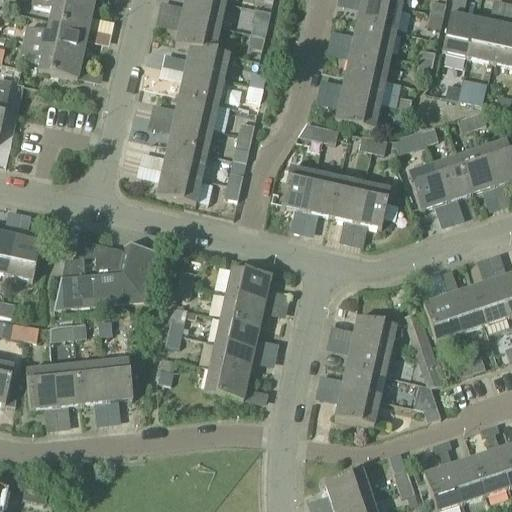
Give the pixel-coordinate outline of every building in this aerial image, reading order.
[(92,11),(44,0),(31,0),(30,11),(49,15),(47,26),(86,35),(92,11)] [(44,0),(92,11),(94,0),(44,0)] [(184,0),(178,25),(218,34),(224,9),(184,0)] [(184,0),(224,9),(225,0),(184,0)] [(360,0),(360,4),(399,13),(402,0),(360,0)] [(360,4),(355,29),(394,38),(399,13),(360,4)] [(431,6),(428,19),(442,22),(445,9),(431,6)] [(442,22),(428,19),(425,32),(439,35),(442,22)] [(440,59),(465,65),(474,26),(448,20),(440,59)] [(218,34),(178,25),(173,50),(187,54),(227,63),(227,60),(213,57),(218,34)] [(24,34),(21,47),(81,60),(86,35),(47,26),(44,38),(24,34)] [(474,26),(465,65),(490,70),(499,31),(474,26)] [(253,27),(249,41),(264,45),(267,31),(253,27)] [(355,29),(349,54),(388,62),(394,38),(355,29)] [(511,33),(499,31),(490,70),(511,74),(511,33)] [(264,45),(249,41),(247,54),(261,57),(264,45)] [(81,60),(21,47),(18,60),(38,65),(36,77),(75,86),(81,60)] [(187,54),(182,78),(221,87),(227,63),(187,54)] [(349,54),(344,79),(383,87),(388,62),(349,54)] [(420,56),(417,69),(431,72),(434,59),(420,56)] [(431,72),(417,69),(414,82),(428,85),(431,72)] [(182,78),(176,103),(216,112),(221,87),(182,78)] [(250,78),(247,93),(262,96),(265,82),(255,80),(250,78)] [(344,79),(338,104),(377,112),(383,87),(344,79)] [(0,131),(5,111),(10,89),(0,86),(0,131)] [(444,104),(456,107),(459,93),(447,90),(444,104)] [(262,96),(247,93),(245,105),(259,108),(262,96)] [(459,93),(456,107),(470,110),(473,96),(459,93)] [(507,118),(510,104),(496,101),(493,115),(507,118)] [(396,102),(393,116),(408,119),(411,106),(396,102)] [(176,103),(171,127),(210,136),(216,112),(176,103)] [(377,112),(338,104),(333,129),(372,137),(377,112)] [(5,111),(0,131),(0,142),(9,145),(16,114),(5,111)] [(408,119),(393,116),(391,129),(405,132),(408,119)] [(481,117),(468,121),(473,136),(486,131),(481,117)] [(473,136),(468,121),(456,125),(461,140),(473,136)] [(171,127),(165,152),(205,161),(210,136),(171,127)] [(240,128),(237,142),(250,145),(253,131),(240,128)] [(308,145),(320,148),(323,133),(311,131),(308,145)] [(323,133),(320,148),(335,151),(338,136),(323,133)] [(433,133),(419,138),(424,152),(438,147),(433,133)] [(424,152),(419,138),(408,142),(412,156),(424,152)] [(357,156),(369,159),(372,144),(360,141),(357,156)] [(250,145),(237,142),(234,154),(247,157),(250,145)] [(372,144),(369,159),(383,162),(386,147),(372,144)] [(511,170),(504,146),(479,155),(492,193),(511,186),(511,170)] [(165,152),(160,177),(199,186),(205,161),(165,152)] [(479,155),(455,163),(468,201),(492,193),(479,155)] [(455,163),(430,171),(443,209),(468,201),(455,163)] [(377,166),(377,183),(392,184),(393,166),(377,166)] [(231,167),(228,178),(242,181),(245,170),(231,167)] [(443,209),(430,171),(406,179),(419,217),(443,209)] [(279,213),(304,219),(313,179),(287,174),(279,213)] [(199,186),(160,177),(154,202),(194,211),(199,186)] [(228,178),(225,192),(239,195),(242,181),(228,178)] [(313,179),(304,219),(329,224),(338,185),(313,179)] [(338,185),(329,224),(354,229),(362,190),(338,185)] [(362,190),(354,229),(380,235),(388,196),(362,190)] [(239,195),(225,192),(222,204),(236,208),(239,195)] [(0,239),(0,280),(5,282),(14,243),(0,239)] [(362,253),(382,253),(382,240),(362,240),(362,253)] [(14,243),(5,282),(31,288),(39,248),(14,243)] [(55,314),(90,311),(144,307),(155,257),(126,250),(125,254),(124,257),(113,255),(92,250),(78,247),(74,267),(65,265),(55,314)] [(229,274),(223,300),(263,308),(268,283),(229,274)] [(180,276),(177,289),(191,293),(194,279),(180,276)] [(511,279),(493,285),(506,324),(511,321),(511,279)] [(493,285),(469,293),(482,332),(506,324),(493,285)] [(191,293),(177,289),(174,302),(189,306),(191,293)] [(469,293),(446,302),(459,340),(482,332),(469,293)] [(223,300),(218,324),(257,333),(263,308),(223,300)] [(459,340),(446,302),(421,310),(434,348),(459,340)] [(0,307),(0,322),(11,325),(14,311),(0,307)] [(191,341),(213,346),(217,327),(195,323),(191,341)] [(354,323),(349,348),(388,357),(394,332),(354,323)] [(218,324),(213,349),(252,357),(257,333),(218,324)] [(169,326),(166,338),(180,342),(183,329),(169,326)] [(97,343),(111,342),(110,327),(96,328),(97,343)] [(0,341),(8,344),(11,331),(0,328),(0,341)] [(9,344),(22,346),(24,332),(12,330),(9,344)] [(85,330),(71,331),(73,346),(86,345),(85,330)] [(73,346),(71,331),(58,332),(59,347),(73,346)] [(36,349),(38,334),(24,332),(22,346),(36,349)] [(180,342),(166,338),(163,353),(177,356),(180,342)] [(414,351),(418,364),(432,360),(428,347),(414,351)] [(349,348),(343,373),(382,382),(388,357),(349,348)] [(213,349),(207,373),(247,382),(252,357),(213,349)] [(511,367),(511,351),(503,355),(508,369),(511,367)] [(432,360),(418,364),(423,377),(436,372),(432,360)] [(480,362),(467,366),(472,381),(485,377),(485,376),(480,362)] [(126,366),(101,369),(105,408),(130,406),(126,366)] [(472,381),(467,366),(455,371),(460,385),(472,381)] [(0,369),(0,411),(3,412),(12,372),(0,369)] [(101,369),(75,371),(79,411),(105,408),(101,369)] [(75,371),(50,374),(54,414),(79,411),(75,371)] [(247,382),(207,373),(202,399),(241,407),(247,382)] [(343,373),(337,399),(377,408),(382,382),(343,373)] [(54,414),(50,374),(24,377),(28,417),(54,414)] [(172,379),(161,376),(157,376),(155,389),(169,392),(172,379)] [(417,391),(413,407),(419,409),(432,404),(429,395),(429,393),(417,391)] [(377,408),(337,399),(332,424),(371,432),(377,408)] [(421,417),(435,413),(432,404),(419,409),(413,407),(411,415),(421,417)] [(421,417),(426,430),(440,425),(435,413),(421,417)] [(485,442),(492,439),(497,438),(495,431),(487,434),(479,436),(481,443),(485,442)] [(507,494),(511,492),(511,449),(498,455),(492,439),(485,442),(490,457),(494,456),(507,494)] [(433,459),(438,458),(445,456),(449,454),(447,447),(439,449),(431,452),(433,459)] [(445,456),(438,458),(443,473),(447,472),(459,510),(483,502),(470,464),(450,471),(445,456)] [(483,502),(507,494),(494,456),(490,457),(470,464),(483,502)] [(447,472),(443,473),(421,480),(431,511),(453,511),(459,510),(447,472)] [(322,488),(329,511),(330,511),(368,499),(360,475),(322,488)] [(391,479),(395,490),(409,485),(405,475),(391,479)] [(409,485),(395,490),(400,505),(414,500),(409,485)] [(36,508),(39,497),(23,493),(21,504),(36,508)] [(372,511),(368,499),(330,511),(372,511)]
